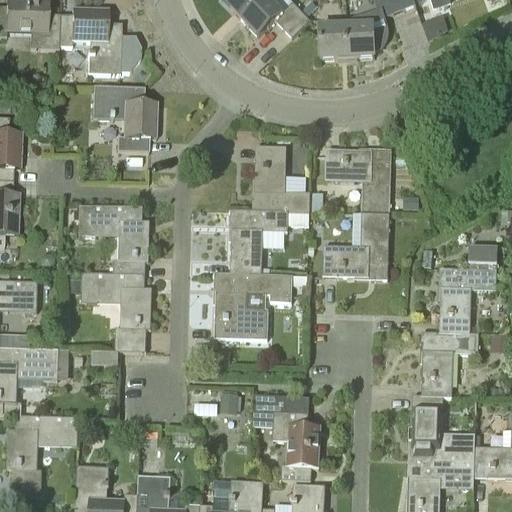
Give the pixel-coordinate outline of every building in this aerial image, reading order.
[(224,0),(221,3),(239,22),(262,0),(224,0)] [(283,34),(300,17),(292,8),(283,16),(267,0),(262,0),(239,22),(258,41),(274,25),(283,34)] [(372,0),(380,22),(393,18),(386,0),(372,0)] [(386,0),(393,18),(405,14),(400,0),(386,0)] [(400,0),(405,14),(415,10),(410,0),(400,0)] [(429,0),(433,13),(450,7),(448,2),(452,0),(429,0)] [(58,51),(59,20),(47,20),(47,7),(5,6),(5,12),(0,11),(0,41),(4,42),(4,38),(30,38),(30,53),(57,54),(57,51),(58,51)] [(119,79),(119,76),(128,77),(139,63),(140,53),(134,42),(120,42),(120,29),(107,29),(107,16),(71,15),(70,20),(59,20),(58,51),(69,51),(70,47),(88,48),(87,78),(119,79)] [(300,17),(283,34),(292,43),(309,26),(300,17)] [(443,37),(435,23),(422,28),(428,45),(443,37)] [(347,29),(348,63),(373,62),(373,56),(375,55),(380,52),(384,47),(387,42),(387,37),(386,32),(384,24),(374,28),(347,29)] [(321,64),(348,63),(347,29),(320,30),(321,64)] [(155,145),(156,109),(142,108),(143,95),(93,93),(91,124),(122,126),(122,143),(117,143),(116,155),(147,156),(148,145),(155,145)] [(0,186),(11,187),(11,175),(19,175),(20,138),(7,138),(7,124),(0,123),(0,186)] [(251,216),(286,217),(286,218),(308,218),(309,199),(305,199),(288,198),(284,198),(285,153),(253,152),(251,216)] [(360,221),(388,222),(389,155),(358,154),(358,156),(325,155),(324,186),(361,186),(360,221)] [(10,199),(11,187),(0,186),(0,252),(2,252),(3,241),(17,241),(18,199),(10,199)] [(310,197),(309,216),(322,216),(322,197),(310,197)] [(403,200),(403,213),(418,213),(418,200),(403,200)] [(112,279),(144,280),(144,268),(147,268),(149,227),(142,226),(142,212),(79,210),(79,214),(78,225),(78,241),(118,242),(117,267),(112,267),(112,279)] [(67,225),(78,225),(78,213),(67,212),(67,225)] [(286,237),(286,230),(308,231),(308,218),(286,218),(286,217),(251,216),(230,216),(229,248),(230,248),(229,279),(214,279),(214,281),(229,281),(229,282),(260,283),(260,282),(291,282),(260,281),(261,236),(286,237)] [(388,222),(360,221),(360,252),(352,252),(323,251),(322,282),(355,282),(355,285),(386,286),(388,222)] [(468,340),(477,340),(477,339),(469,339),(470,295),(494,296),(496,252),(469,251),(468,274),(438,274),(437,304),(439,304),(438,338),(420,337),(420,339),(437,339),(438,340),(468,341),(468,340)] [(431,254),(423,253),(421,271),(430,272),(431,254)] [(52,265),(50,261),(46,260),(42,263),(41,267),(43,271),(47,272),(51,270),(52,265)] [(144,280),(112,279),(82,278),(82,284),(81,297),(81,307),(121,309),(120,334),(115,333),(114,355),(144,357),(145,335),(150,335),(151,293),(143,293),(144,280)] [(290,308),(291,282),(260,282),(260,283),(229,282),(229,281),(214,281),(213,310),(215,310),(214,344),(266,345),(267,316),(265,316),(266,300),(269,300),(269,307),(290,308)] [(67,283),(67,296),(80,297),(80,283),(67,283)] [(0,353),(0,340),(0,316),(35,316),(36,287),(0,286),(0,353)] [(477,360),(477,340),(468,340),(468,341),(438,340),(437,339),(420,339),(419,369),(422,369),(420,402),(420,403),(441,404),(442,405),(442,402),(451,403),(452,359),(477,360)] [(0,353),(10,354),(11,341),(0,340),(0,353)] [(508,341),(491,341),(490,357),(508,358),(508,341)] [(56,385),(57,355),(10,354),(0,353),(0,420),(15,421),(16,420),(20,421),(20,408),(16,408),(16,384),(56,385)] [(234,353),(218,353),(218,369),(233,369),(234,353)] [(95,368),(121,369),(121,356),(95,356),(95,368)] [(221,398),(220,418),(236,419),(237,399),(221,398)] [(318,474),(320,432),(307,431),(308,403),(254,400),(252,426),(273,427),(272,440),(288,441),(286,472),(281,471),(280,484),(310,486),(310,473),(318,474)] [(420,403),(420,402),(412,402),(410,435),(408,435),(407,467),(473,469),(473,455),(473,453),(474,453),(474,440),(440,439),(442,405),(441,404),(420,403)] [(77,422),(20,421),(16,420),(15,421),(15,435),(7,435),(6,476),(10,476),(10,500),(40,501),(41,476),(36,475),(37,450),(76,452),(77,422)] [(472,483),(473,483),(511,485),(511,421),(510,454),(474,453),(473,453),(473,455),(473,469),(472,483)] [(157,436),(141,435),(141,448),(157,448),(157,436)] [(472,483),(473,469),(407,467),(406,497),(409,497),(408,511),(438,511),(439,494),(472,495),(473,483),(472,483)] [(136,511),(137,501),(123,500),(123,506),(106,505),(107,473),(76,471),(74,511),(136,511)] [(199,511),(187,510),(186,511),(155,511),(156,501),(168,502),(169,483),(165,483),(149,482),(138,481),(137,501),(136,511),(199,511)] [(260,511),(262,488),(231,486),(230,503),(210,501),(210,511),(199,511),(260,511)] [(323,511),(324,491),(293,490),(292,511),(323,511)]
